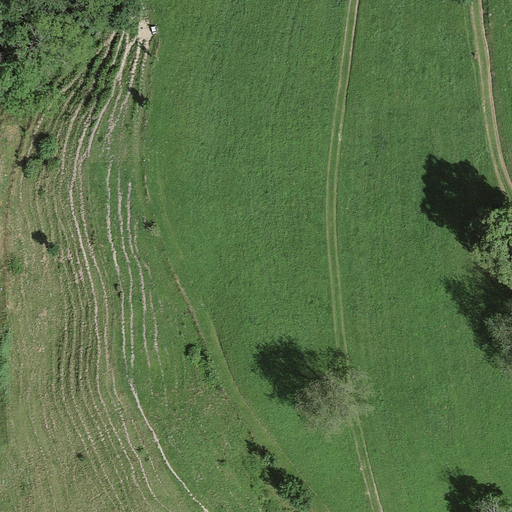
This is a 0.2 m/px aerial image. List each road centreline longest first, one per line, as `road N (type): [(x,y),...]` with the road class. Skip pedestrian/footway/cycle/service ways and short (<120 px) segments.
road 1 (track): [(386,511),(356,404),(338,276),(357,0)]
road 2 (track): [(473,0),(491,145),(511,201)]
